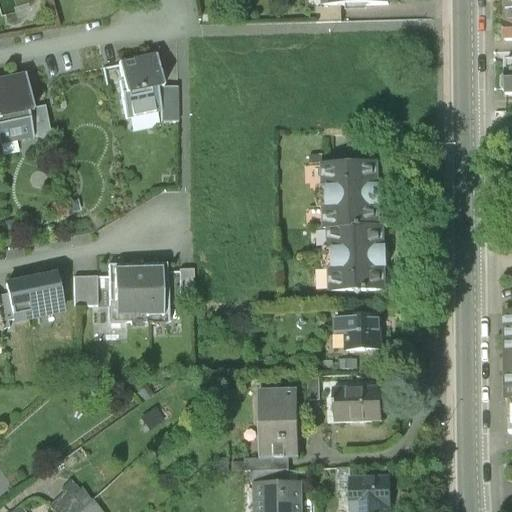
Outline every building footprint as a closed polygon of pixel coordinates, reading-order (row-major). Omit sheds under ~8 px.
[(511,0),(503,0),(505,0),(505,13),(511,12),(511,0)] [(315,4),(315,20),(341,20),(341,4),(323,4),(315,4)] [(154,54),(117,63),(121,83),(117,84),(125,120),(160,112),(155,88),(161,87),(154,54)] [(511,63),(504,63),(504,79),(501,82),(501,92),(505,97),(511,97),(511,63)] [(0,80),(0,146),(32,139),(27,114),(32,113),(31,111),(24,77),(0,80)] [(155,88),(160,112),(159,122),(176,122),(176,87),(161,87),(155,88)] [(44,108),(31,111),(32,113),(27,114),(32,139),(35,139),(43,144),(51,142),(44,108)] [(323,230),(327,230),(354,229),(354,225),(379,224),(377,164),(321,166),(323,230)] [(327,230),(329,292),(381,290),(379,224),(354,225),(354,229),(327,230)] [(166,263),(107,264),(108,325),(167,324),(166,263)] [(193,271),(179,271),(180,302),(194,302),(193,271)] [(61,312),(55,276),(5,286),(7,296),(11,321),(61,312)] [(96,279),(72,280),(73,309),(96,309),(96,279)] [(7,296),(0,297),(0,326),(0,329),(8,328),(7,322),(11,321),(7,296)] [(511,311),(503,312),(504,367),(511,366),(511,311)] [(382,317),(335,318),(336,334),(346,334),(346,349),(382,348),(382,317)] [(136,393),(143,402),(151,396),(144,387),(136,393)] [(382,390),(332,391),(334,423),(383,421),(382,390)] [(298,393),(259,393),(260,458),(288,457),(299,457),(298,393)] [(154,412),(140,423),(148,433),(162,423),(154,412)] [(242,458),(242,473),(288,472),(288,457),(260,458),(242,458)] [(228,461),(218,461),(218,471),(228,471),(228,461)] [(79,511),(89,503),(128,469),(121,462),(102,480),(96,473),(75,490),(70,484),(51,501),(61,508),(55,511),(19,511),(18,511),(16,511),(79,511)] [(242,486),(253,486),(288,485),(288,472),(242,473),(242,486)] [(126,484),(134,492),(144,483),(136,474),(126,484)] [(349,481),(350,511),(389,511),(389,480),(349,481)] [(134,492),(118,507),(122,511),(134,511),(154,494),(144,483),(134,492)] [(288,485),(253,486),(253,511),(302,511),(302,485),(288,485)] [(96,511),(89,503),(79,511),(96,511)]
